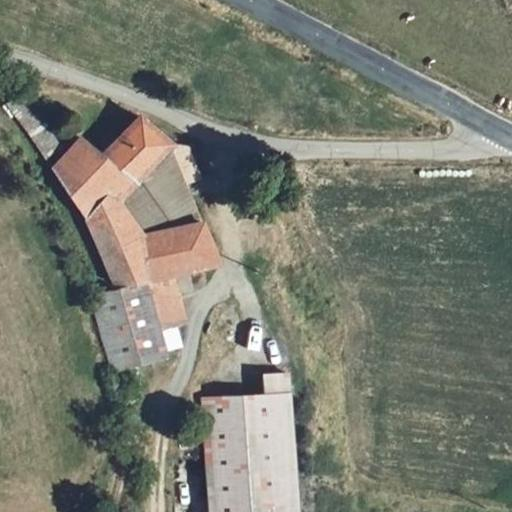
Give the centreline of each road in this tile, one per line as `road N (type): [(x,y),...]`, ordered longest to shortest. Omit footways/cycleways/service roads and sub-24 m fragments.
road 1 (unclassified): [(511,142),(266,150),(229,143),(121,92),(0,50)]
road 2 (secondary): [(511,139),(246,0)]
